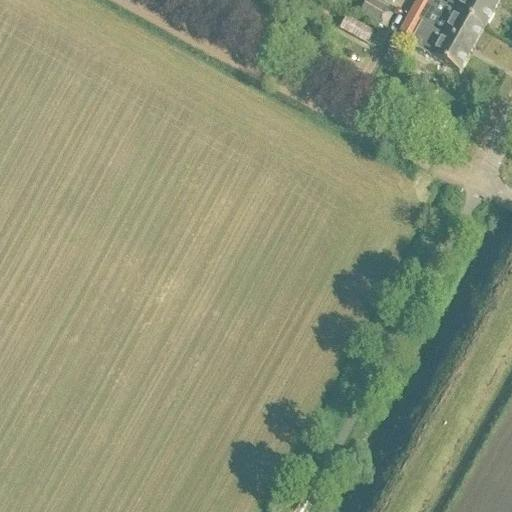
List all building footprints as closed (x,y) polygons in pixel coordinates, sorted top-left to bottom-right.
[(371,0),(371,2),(367,0),(359,14),(377,24),(390,0),(371,0)] [(483,32),(496,9),(479,0),(447,0),(449,1),(445,10),(456,15),(455,16),(483,32)] [(479,0),(496,9),(501,0),(479,0)] [(471,54),(483,32),(455,16),(443,38),(471,54)] [(410,43),(421,25),(408,18),(398,36),(410,43)] [(366,47),(372,36),(345,21),(339,32),(366,47)] [(471,54),(443,38),(435,33),(422,56),(459,77),(471,54)]
